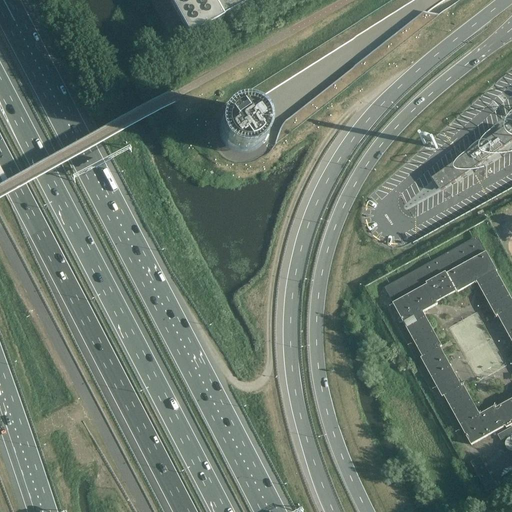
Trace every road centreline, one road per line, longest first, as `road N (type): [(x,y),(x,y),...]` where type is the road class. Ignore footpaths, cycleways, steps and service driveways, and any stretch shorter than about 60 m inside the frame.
road 1 (motorway): [(506,0),(380,105),(337,160),(309,219),(293,280),(290,359),(302,429),(332,511)]
road 2 (motorway): [(268,511),(3,0)]
road 3 (motorway): [(366,511),(336,440),(318,363),(318,295),(333,230),(374,151),(437,87),(511,29)]
road 4 (motorway): [(222,511),(0,80)]
road 5 (motorway): [(0,151),(186,511)]
road 6 (motorway): [(146,511),(0,230)]
road 7 (motorway): [(0,389),(40,511)]
